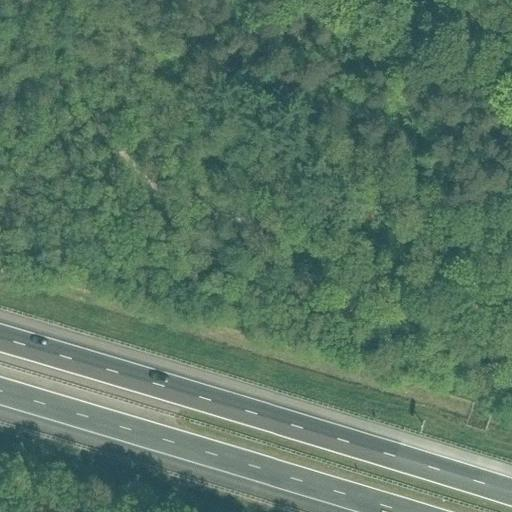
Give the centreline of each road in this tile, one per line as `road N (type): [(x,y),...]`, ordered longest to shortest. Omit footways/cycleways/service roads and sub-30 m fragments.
road 1 (unknown): [(0,141),(52,119),(86,118),(173,197),(320,249),(427,304),(472,307),(511,285)]
road 2 (motorway): [(511,494),(0,339)]
road 3 (motorway): [(0,392),(401,511)]
road 4 (track): [(511,96),(331,0)]
